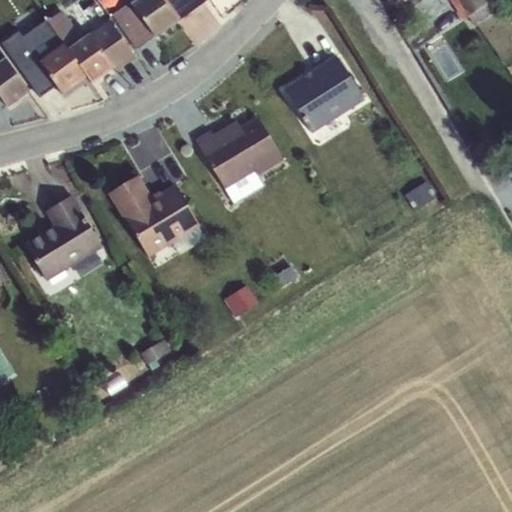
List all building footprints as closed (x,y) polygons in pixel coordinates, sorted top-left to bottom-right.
[(461,0),(471,15),(493,0),(461,0)] [(45,69),(62,98),(136,54),(114,16),(82,35),(66,7),(7,41),(29,79),(45,69)] [(0,44),(0,97),(7,107),(32,89),(0,44)] [(365,101),(336,56),(283,90),(312,136),(365,101)] [(211,132),(194,142),(234,205),(264,187),(258,178),(284,162),(257,118),(240,128),(236,122),(213,136),(211,132)] [(149,260),(201,228),(175,186),(151,197),(139,177),(107,195),(149,260)] [(103,249),(72,197),(45,213),(53,227),(24,245),(47,283),(103,249)]
